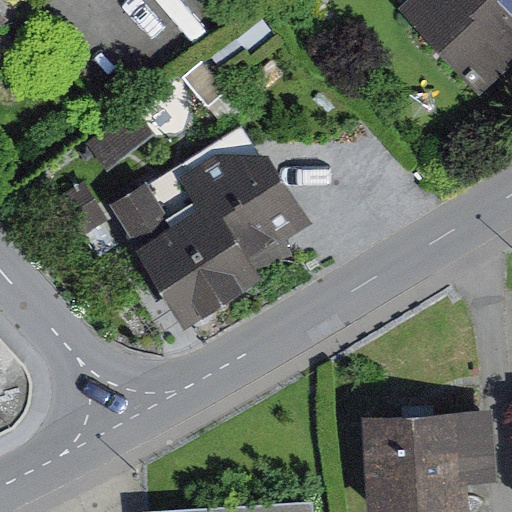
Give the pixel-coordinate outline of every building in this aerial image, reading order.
[(511,0),(433,0),(422,12),(493,80),(511,60),(511,0)] [(0,34),(12,23),(0,11),(0,34)] [(321,222),(258,121),(128,203),(198,324),(269,278),(261,260),(321,222)] [(490,401),(380,404),(382,496),(492,493),(490,401)] [(328,511),(327,488),(154,500),(154,511),(328,511)]
